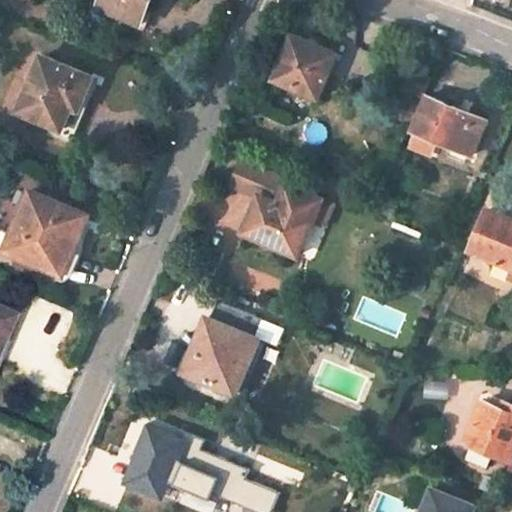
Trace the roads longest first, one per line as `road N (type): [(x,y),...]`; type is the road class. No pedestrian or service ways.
road 1 (residential): [(39,511),(254,0)]
road 2 (unclassified): [(511,51),(370,0)]
